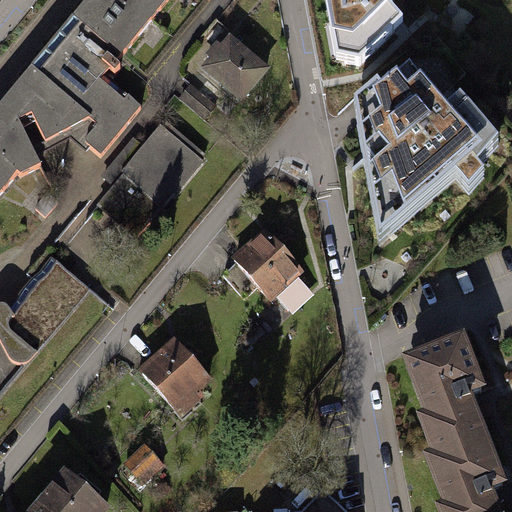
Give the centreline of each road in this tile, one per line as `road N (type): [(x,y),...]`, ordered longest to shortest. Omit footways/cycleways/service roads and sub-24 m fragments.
road 1 (residential): [(315,133),(271,155),(0,479)]
road 2 (residential): [(390,511),(315,133)]
road 3 (residential): [(315,133),(290,0)]
